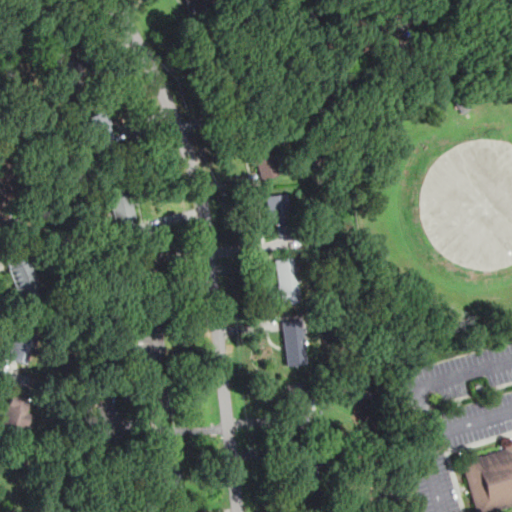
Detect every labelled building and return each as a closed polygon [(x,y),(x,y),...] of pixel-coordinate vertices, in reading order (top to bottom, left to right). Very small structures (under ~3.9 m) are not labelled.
[(186,0),(191,12),(214,3),(212,0),(186,0)] [(82,65),(59,37),(42,51),(64,79),(82,65)] [(451,99),(459,94),(469,109),(461,114),(451,99)] [(82,118),(97,150),(117,141),(102,109),(82,118)] [(257,180),(278,174),(267,135),(246,141),(257,180)] [(116,236),(132,232),(128,218),(134,217),(127,186),(105,192),(116,236)] [(265,225),(276,224),(277,234),(292,232),(288,192),(262,195),(265,225)] [(20,301),(40,294),(24,249),(4,256),(20,301)] [(278,303),(299,301),(296,256),(274,258),(278,303)] [(160,298),(156,258),(135,260),(139,300),(160,298)] [(140,367),(161,366),(161,322),(129,322),(129,350),(140,350),(140,367)] [(304,364),(304,322),(284,322),(284,364),(304,364)] [(24,364),(33,334),(12,327),(3,358),(24,364)] [(286,383),(286,413),(307,413),(307,383),(286,383)] [(166,384),(145,384),(145,417),(166,417),(166,384)] [(32,401),(8,393),(0,414),(0,426),(19,434),(32,401)] [(85,408),(88,434),(109,431),(106,405),(85,408)] [(511,504),(485,511),(475,511),(460,462),(503,449),(502,445),(511,441),(511,504)] [(178,489),(176,448),(153,449),(154,489),(178,489)] [(321,490),(321,452),(297,452),(297,491),(321,490)]
